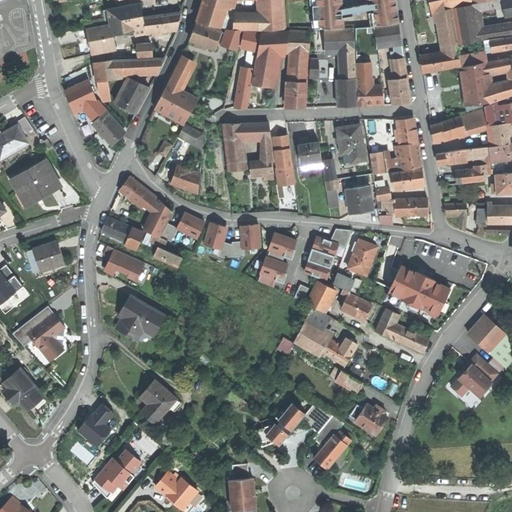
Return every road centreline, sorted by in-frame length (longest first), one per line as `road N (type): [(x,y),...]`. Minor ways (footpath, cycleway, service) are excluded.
road 1 (residential): [(442,235),(203,211),(177,202),(124,156)]
road 2 (residential): [(506,262),(453,328),(407,412),(383,511)]
road 3 (residential): [(95,213),(87,272),(90,371),(33,456)]
road 4 (residential): [(245,115),(421,109)]
road 5 (residential): [(124,156),(197,0)]
road 6 (residential): [(49,81),(107,197)]
road 7 (residential): [(442,235),(421,109)]
